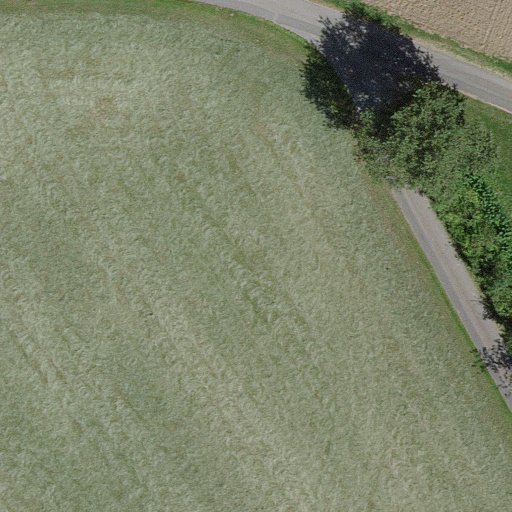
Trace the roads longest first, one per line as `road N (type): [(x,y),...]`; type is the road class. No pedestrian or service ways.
road 1 (track): [(511,391),(364,118),(345,30)]
road 2 (residential): [(265,0),(511,99)]
